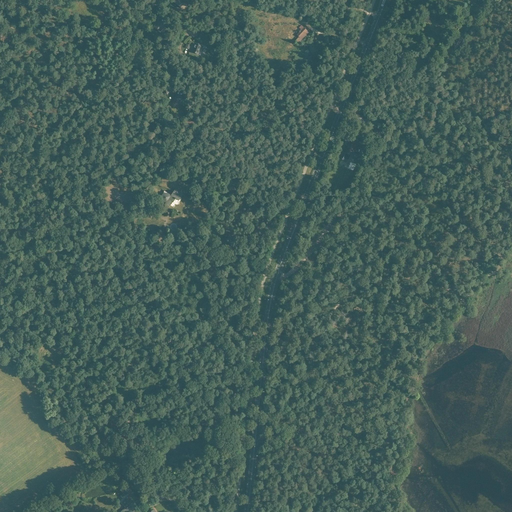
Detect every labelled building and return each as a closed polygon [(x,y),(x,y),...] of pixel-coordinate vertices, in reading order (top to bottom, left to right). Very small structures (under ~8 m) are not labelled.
[(178,0),(174,0),(172,3),(180,8),(183,3),(178,0)] [(431,24),(435,16),(429,13),(425,20),(431,24)] [(160,32),(165,25),(159,20),(154,27),(160,32)] [(301,30),(300,32),(299,31),(299,32),(297,35),(299,37),(296,40),(298,43),(306,35),(304,33),(307,30),(301,25),(299,28),(301,30)] [(200,55),(203,47),(195,44),(192,52),(200,55)] [(173,102),(179,105),(181,100),(180,100),(182,96),(178,95),(177,94),(175,98),(173,102)] [(345,153),(343,158),(348,160),(350,155),(353,150),(361,153),(362,151),(363,147),(350,142),(345,153)] [(131,176),(135,169),(128,165),(122,176),(125,178),(128,175),(131,176)] [(184,195),(183,195),(183,194),(176,188),(171,195),(169,194),(164,191),(159,199),(165,204),(165,205),(169,208),(170,205),(174,207),(176,204),(177,205),(178,204),(179,204),(180,203),(179,202),(182,199),(183,198),(184,197),(184,195)] [(109,195),(102,192),(100,197),(106,201),(109,195)] [(124,499),(121,503),(126,508),(124,510),(125,511),(131,511),(132,511),(134,510),(137,507),(134,504),(135,503),(133,501),(136,498),(131,493),(129,492),(130,490),(125,485),(122,488),(129,495),(124,500),(124,499)]
